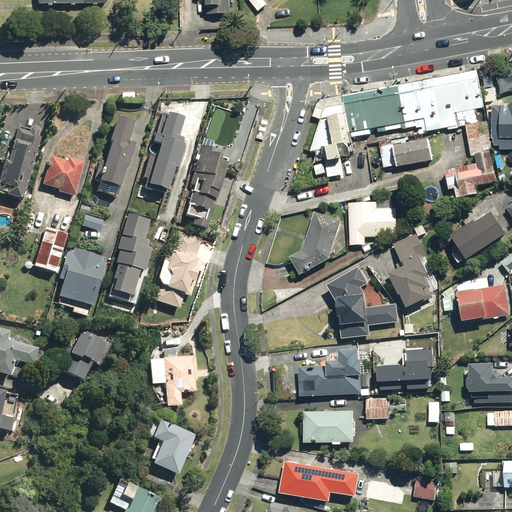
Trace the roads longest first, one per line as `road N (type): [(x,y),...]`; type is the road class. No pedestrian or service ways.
road 1 (residential): [(297,60),(236,268),(246,412),(211,511)]
road 2 (primary): [(0,71),(297,60)]
